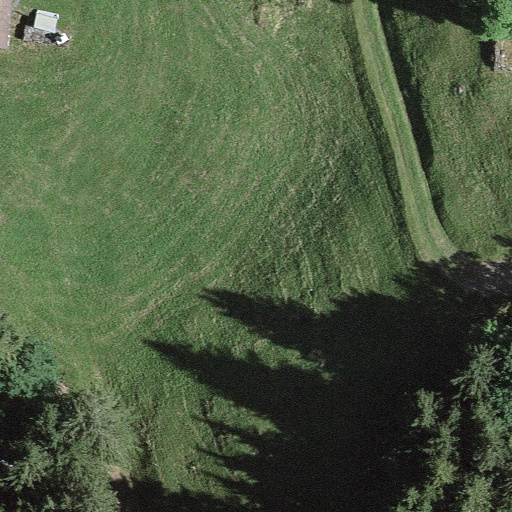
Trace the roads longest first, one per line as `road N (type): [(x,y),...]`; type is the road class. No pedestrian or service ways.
road 1 (track): [(121,511),(97,459),(151,0)]
road 2 (track): [(368,0),(436,245),(476,281),(511,280)]
